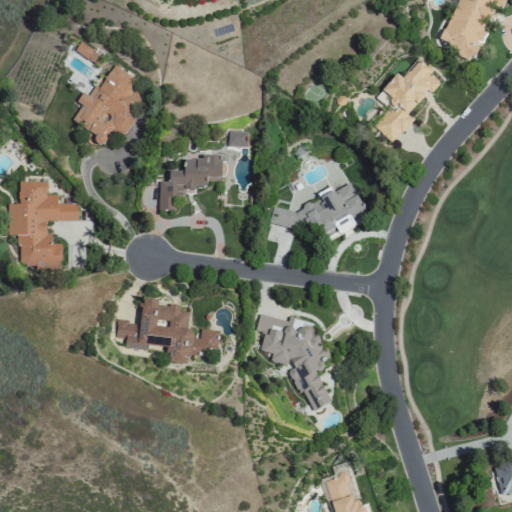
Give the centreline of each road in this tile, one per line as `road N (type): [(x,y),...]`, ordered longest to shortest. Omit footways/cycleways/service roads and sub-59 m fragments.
road 1 (residential): [(511,69),(413,188),(381,285),(390,390),(425,511)]
road 2 (residential): [(381,285),(150,258)]
